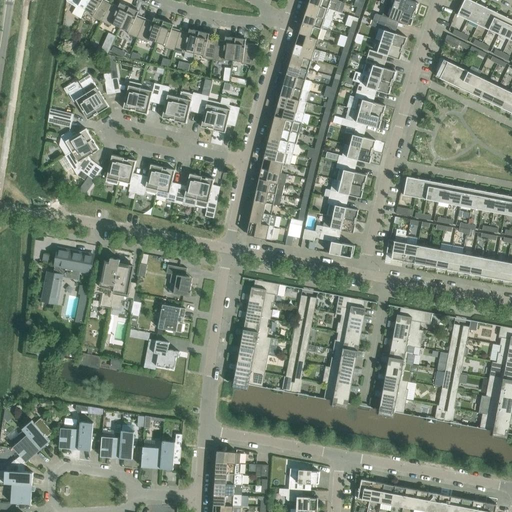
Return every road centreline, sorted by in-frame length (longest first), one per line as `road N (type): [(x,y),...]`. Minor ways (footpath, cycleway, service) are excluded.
road 1 (residential): [(364,276),(441,0)]
road 2 (residential): [(227,250),(8,209)]
road 3 (residential): [(203,429),(227,250)]
road 4 (residential): [(511,489),(339,455)]
road 5 (residential): [(186,149),(175,156),(107,137),(117,122),(184,141)]
road 6 (residential): [(246,163),(286,23)]
road 7 (residential): [(364,276),(227,250)]
road 8 (residential): [(339,455),(203,429)]
road 9 (residential): [(511,304),(389,281)]
road 10 (residential): [(63,511),(52,500),(59,472),(120,476),(134,486)]
road 11 (residential): [(389,281),(365,401)]
